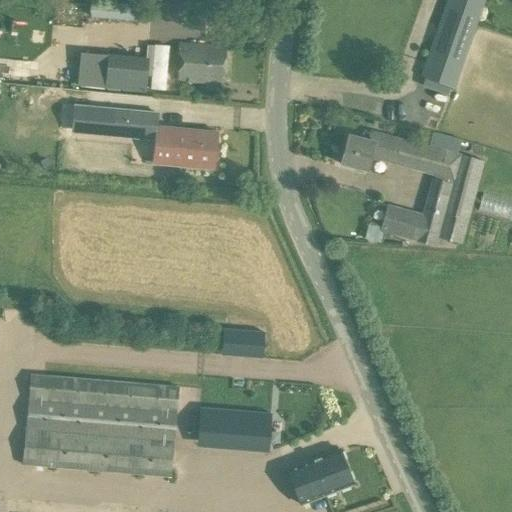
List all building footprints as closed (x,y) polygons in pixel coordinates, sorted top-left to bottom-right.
[(444,0),(418,77),(423,79),(420,87),(446,96),(448,88),(453,90),(484,0),(444,0)] [(139,5),(127,5),(93,2),(90,6),(89,13),(92,18),(138,20),(138,13),(139,5)] [(179,43),(176,82),(203,84),(203,91),(222,92),(226,47),(179,43)] [(146,94),(148,59),(107,56),(80,54),(77,87),(104,89),(146,94)] [(125,110),(122,135),(154,138),(151,163),(214,169),(217,133),(155,127),(157,113),(156,113),(155,115),(126,112),(126,110),(125,110)] [(347,133),(339,164),(366,171),(370,156),(432,173),(421,216),(386,207),(381,226),(379,233),(383,234),(437,247),(440,236),(462,242),(483,159),(464,154),(467,143),(444,137),(441,147),(371,129),(368,138),(347,133)] [(381,242),(383,234),(379,233),(381,226),(368,223),(364,238),(381,242)] [(222,327),(221,354),(263,356),(264,330),(222,327)] [(30,374),(22,464),(170,477),(177,387),(30,374)] [(199,409),(196,440),(249,444),(251,413),(199,409)] [(338,448),(285,469),(300,504),(352,484),(338,448)]
